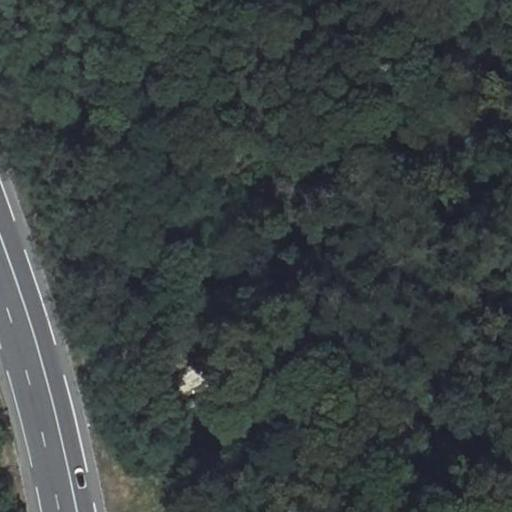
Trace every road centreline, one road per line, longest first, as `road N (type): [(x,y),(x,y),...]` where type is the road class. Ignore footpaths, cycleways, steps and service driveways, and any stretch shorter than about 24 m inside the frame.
road 1 (secondary): [(86,511),(32,292),(0,203)]
road 2 (secondary): [(0,289),(58,511)]
